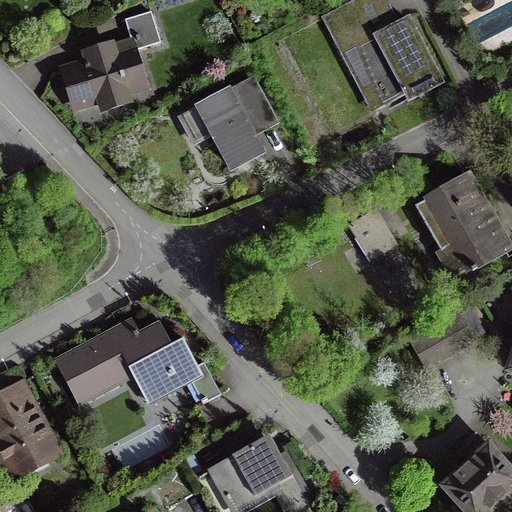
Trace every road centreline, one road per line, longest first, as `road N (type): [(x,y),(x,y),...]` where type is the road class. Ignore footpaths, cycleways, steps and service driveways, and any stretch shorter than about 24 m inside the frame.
road 1 (residential): [(168,257),(482,103)]
road 2 (residential): [(401,511),(168,257)]
road 3 (residential): [(168,257),(0,81)]
road 4 (residential): [(0,349),(168,257)]
